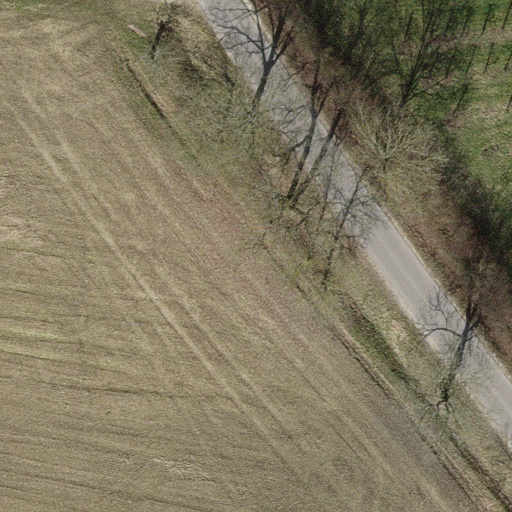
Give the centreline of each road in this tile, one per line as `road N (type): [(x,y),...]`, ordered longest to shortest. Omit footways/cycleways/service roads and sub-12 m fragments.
road 1 (residential): [(235,0),(369,218)]
road 2 (unclassified): [(369,218),(511,412)]
